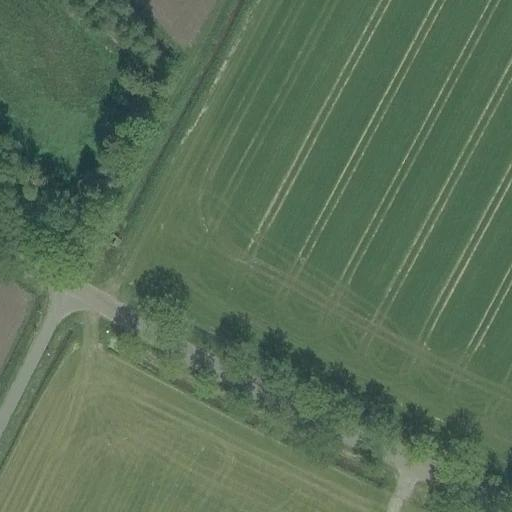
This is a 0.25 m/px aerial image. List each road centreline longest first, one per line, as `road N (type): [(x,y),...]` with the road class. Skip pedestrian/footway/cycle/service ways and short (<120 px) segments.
road 1 (tertiary): [(511,504),(120,319),(67,286)]
road 2 (unclassified): [(67,286),(0,423)]
